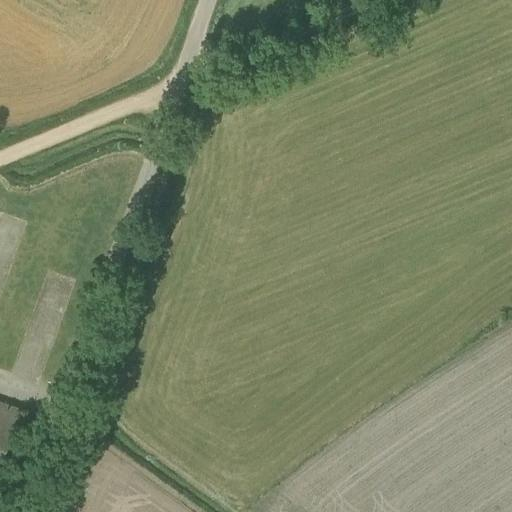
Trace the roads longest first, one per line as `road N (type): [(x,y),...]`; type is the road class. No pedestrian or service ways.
road 1 (unclassified): [(28,511),(208,0)]
road 2 (track): [(0,164),(370,0)]
